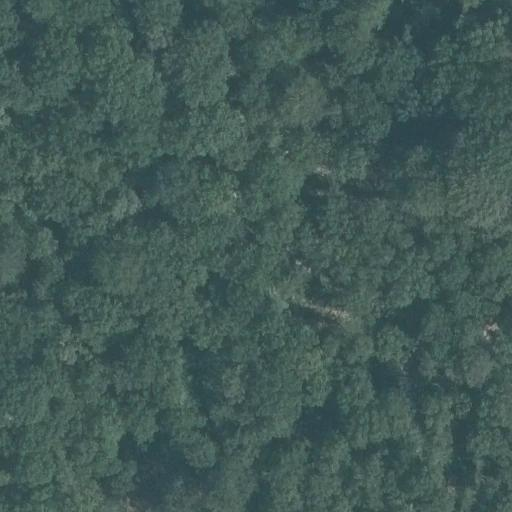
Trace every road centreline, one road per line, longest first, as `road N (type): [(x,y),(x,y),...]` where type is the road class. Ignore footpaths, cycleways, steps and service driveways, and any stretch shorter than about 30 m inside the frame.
road 1 (track): [(84,102),(394,467),(416,511)]
road 2 (track): [(84,102),(511,135)]
road 3 (track): [(2,0),(84,102)]
